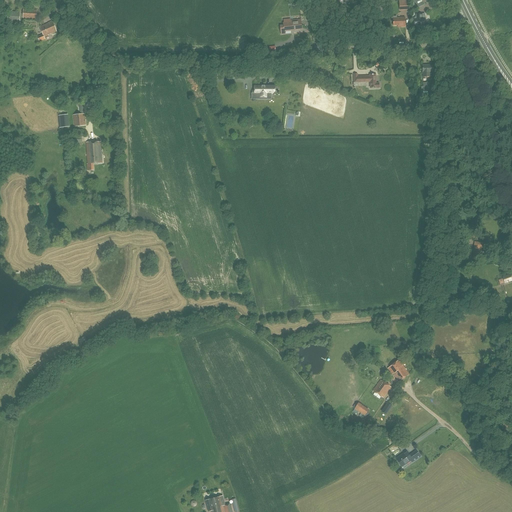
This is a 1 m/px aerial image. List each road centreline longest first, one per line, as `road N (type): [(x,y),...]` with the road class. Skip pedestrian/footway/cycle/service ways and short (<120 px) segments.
road 1 (unclassified): [(481,39),(282,59),(124,55),(42,5),(16,0)]
road 2 (track): [(437,72),(424,351),(407,382)]
road 3 (unknown): [(471,43),(511,231)]
